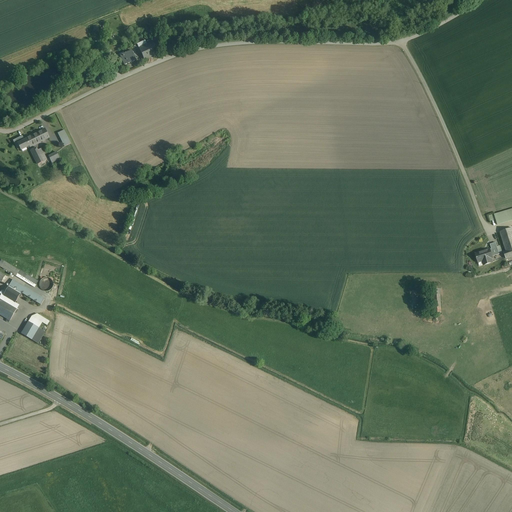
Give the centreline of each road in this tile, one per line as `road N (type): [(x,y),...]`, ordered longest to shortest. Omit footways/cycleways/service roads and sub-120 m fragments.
road 1 (unclassified): [(406,39),(188,51),(0,130)]
road 2 (secondary): [(233,511),(0,367)]
road 3 (unclassified): [(406,39),(486,229)]
